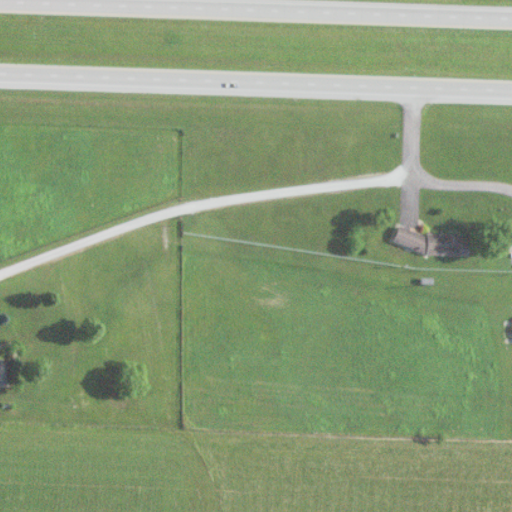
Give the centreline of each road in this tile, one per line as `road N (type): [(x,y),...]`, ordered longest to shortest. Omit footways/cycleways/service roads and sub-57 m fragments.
road 1 (trunk): [(511,19),(0,2)]
road 2 (trunk): [(0,73),(511,89)]
